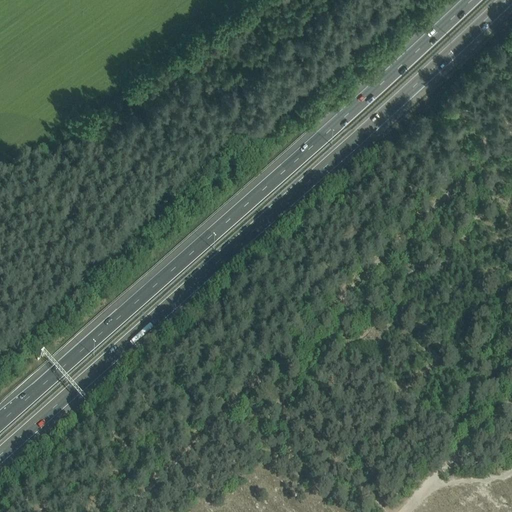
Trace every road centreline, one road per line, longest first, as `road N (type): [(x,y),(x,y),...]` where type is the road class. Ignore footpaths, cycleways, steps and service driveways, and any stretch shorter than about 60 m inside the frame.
road 1 (motorway): [(0,454),(504,0)]
road 2 (motorway): [(469,0),(0,422)]
road 3 (track): [(0,363),(402,0)]
road 4 (track): [(258,377),(511,129)]
road 5 (track): [(123,511),(258,377)]
road 6 (unknown): [(511,402),(394,511)]
